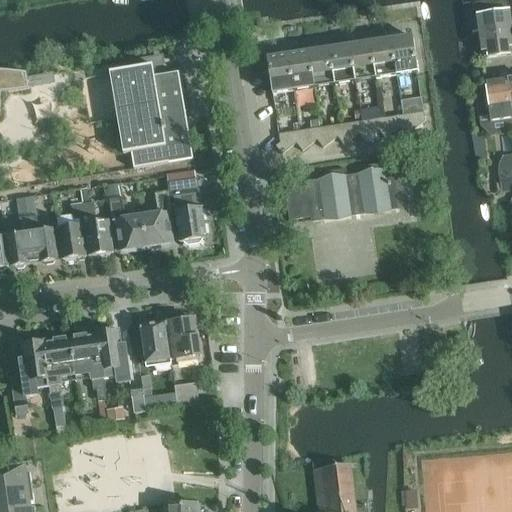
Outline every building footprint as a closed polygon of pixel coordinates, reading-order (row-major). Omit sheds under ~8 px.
[(503,0),(475,4),(480,35),(511,30),(511,28),(508,0),(503,0)] [(511,30),(480,35),(483,60),(488,59),(511,55),(511,30)] [(412,37),(392,41),(397,77),(418,74),(412,37)] [(392,41),(371,44),(376,80),(397,77),(392,41)] [(371,44),(350,47),(356,83),(376,80),(371,44)] [(350,47),(329,50),(335,86),(356,83),(350,47)] [(329,50),(309,53),(314,90),(335,86),(329,50)] [(309,53),(288,56),(293,93),(314,90),(309,53)] [(293,93),(288,56),(267,59),(273,96),(293,93)] [(110,74),(124,155),(131,154),(134,170),(193,160),(179,73),(155,78),(153,66),(110,74)] [(0,108),(1,95),(29,90),(26,74),(0,72),(0,108)] [(511,120),(511,118),(506,81),(487,84),(485,84),(491,124),(511,120)] [(424,113),(403,116),(404,125),(399,129),(406,137),(425,122),(424,113)] [(403,116),(382,119),(384,128),(379,132),(385,140),(399,129),(404,125),(403,116)] [(382,119),(361,123),(363,131),(358,135),(364,143),(379,132),(384,128),(382,119)] [(319,121),(311,122),(312,130),(320,129),(319,121)] [(361,123),(341,126),(342,135),(338,138),(344,146),(358,135),(363,131),(361,123)] [(341,126),(320,129),(321,138),(317,141),(323,149),(338,138),(342,135),(341,126)] [(312,130),(299,132),(301,141),(296,144),(303,152),(317,141),(321,138),(320,129),(312,130)] [(301,141),(299,132),(279,135),(280,144),(276,147),(282,155),(296,144),(301,141)] [(503,194),(511,192),(511,156),(504,157),(507,175),(500,176),(503,194)] [(326,181),(306,184),(307,190),(286,193),(290,221),(311,218),(312,223),(403,209),(397,170),(387,172),(385,164),(365,167),(366,175),(347,178),(346,169),(325,173),(326,181)] [(168,184),(169,193),(170,200),(174,199),(180,244),(185,243),(188,245),(199,243),(201,241),(206,240),(197,180),(168,184)] [(147,251),(142,217),(126,219),(123,196),(121,185),(107,187),(110,201),(112,222),(116,221),(121,252),(132,251),(135,253),(147,251)] [(87,190),(80,191),(81,193),(82,205),(89,204),(87,190)] [(84,219),(82,205),(81,193),(70,195),(74,221),(84,219)] [(158,215),(142,217),(147,251),(159,249),(161,247),(172,245),(168,214),(172,213),(170,200),(169,193),(155,195),(158,215)] [(89,204),(82,205),(84,219),(96,217),(94,204),(89,204)] [(35,211),(27,212),(34,263),(41,262),(41,264),(44,264),(46,266),(53,265),(55,262),(58,261),(53,230),(39,233),(35,211)] [(34,263),(27,212),(19,213),(20,220),(22,235),(7,237),(12,268),(14,268),(17,270),(23,269),(25,266),(28,266),(28,264),(34,263)] [(85,225),(89,257),(98,256),(101,258),(108,257),(111,254),(113,254),(109,222),(85,225)] [(58,229),(62,261),(64,261),(67,263),(74,262),(77,259),(86,257),(81,226),(58,229)] [(0,238),(0,272),(3,272),(5,269),(8,269),(4,238),(0,238)] [(200,357),(195,321),(194,321),(194,322),(171,325),(171,324),(169,324),(174,361),(200,357)] [(141,329),(140,329),(144,352),(142,352),(143,365),(146,364),(146,368),(155,367),(155,372),(172,369),(166,325),(163,326),(162,323),(150,324),(151,327),(143,329),(142,327),(141,327),(141,329)] [(101,335),(98,335),(104,380),(117,378),(118,385),(130,383),(125,347),(121,348),(119,332),(113,333),(113,330),(101,332),(101,335)] [(104,380),(98,335),(96,336),(96,338),(87,340),(87,337),(75,338),(75,341),(72,342),(78,377),(91,375),(92,382),(96,382),(97,389),(99,403),(107,402),(105,388),(104,380)] [(43,343),(48,381),(50,388),(56,429),(66,427),(62,408),(61,408),(59,395),(62,394),(60,387),(62,387),(61,380),(74,378),(69,342),(66,343),(66,340),(54,341),(54,344),(46,345),(45,343),(43,343)] [(36,383),(48,381),(43,343),(40,344),(39,341),(27,342),(27,345),(22,346),(24,361),(20,362),(23,384),(12,386),(17,416),(29,414),(26,398),(38,397),(36,383)] [(142,385),(143,390),(146,390),(152,389),(150,377),(142,378),(142,385)] [(142,385),(130,387),(132,400),(132,399),(144,398),(143,390),(142,385)] [(198,406),(195,385),(175,388),(178,409),(198,406)] [(146,390),(143,390),(145,398),(152,397),(151,389),(146,390)] [(146,413),(144,398),(132,399),(134,415),(146,413)] [(107,402),(99,403),(100,415),(108,413),(108,411),(107,402)] [(122,409),(108,411),(108,413),(110,423),(124,421),(122,409)] [(511,511),(511,454),(421,463),(426,511),(511,511)] [(24,468),(0,471),(0,493),(32,489),(30,474),(25,475),(24,468)] [(355,511),(351,468),(313,472),(317,511),(355,511)] [(32,489),(0,493),(0,511),(21,511),(36,510),(35,509),(31,510),(30,505),(35,504),(32,489)]
